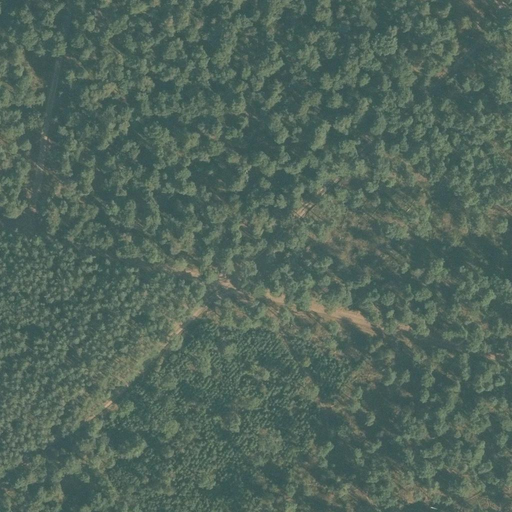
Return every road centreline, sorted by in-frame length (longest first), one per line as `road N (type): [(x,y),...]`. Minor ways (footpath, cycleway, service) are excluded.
road 1 (track): [(0,481),(172,349),(227,277),(511,15)]
road 2 (track): [(511,361),(0,224)]
